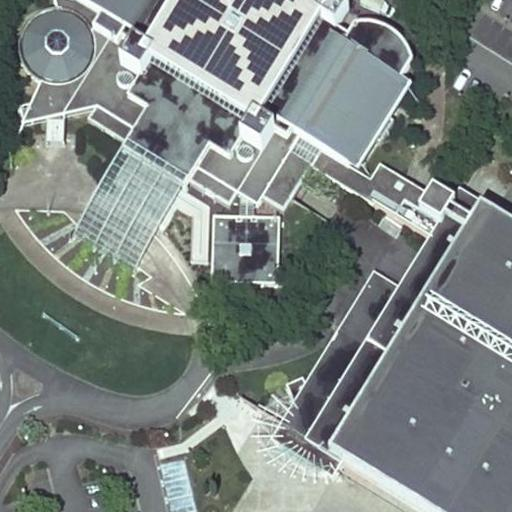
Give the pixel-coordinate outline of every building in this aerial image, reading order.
[(82,0),(81,0),(52,0),(56,12),(49,13),(41,15),(34,19),(28,25),(23,34),(20,44),(19,53),(19,62),(24,71),(31,79),(42,87),(32,108),(20,111),(24,129),(35,126),(48,124),(65,120),(93,115),(87,124),(126,148),(132,152),(132,150),(134,151),(191,187),(230,211),(239,197),(241,199),(255,208),(259,210),(262,204),(284,218),(293,203),(272,189),(284,169),(305,183),(307,184),(314,172),(315,169),(294,155),(301,144),(350,173),(370,142),(381,148),(395,126),(384,119),(414,71),(413,66),(409,56),(402,47),(397,40),(392,36),(378,32),(367,30),(357,31),(349,43),(338,36),(350,16),(344,13),(351,0),(82,0)] [(65,120),(48,124),(48,145),(64,146),(65,120)] [(315,169),(314,172),(432,244),(401,295),(376,280),(341,335),(352,342),(312,405),(306,391),(301,380),(284,387),(294,410),(275,440),(328,473),(335,462),(414,511),(511,511),(511,232),(492,220),(493,218),(463,199),(457,209),(434,195),(430,202),(381,172),(371,187),(350,173),(301,144),(294,155),(315,169)] [(153,249),(191,187),(134,151),(132,150),(132,152),(126,148),(87,210),(71,236),(136,276),(153,249)] [(293,203),(305,183),(284,169),(272,189),(293,203)] [(255,208),(241,199),(240,224),(255,225),(255,208)] [(279,225),(255,225),(240,224),(216,224),(214,287),(277,288),(279,225)] [(352,342),(341,335),(306,391),(312,405),(352,342)]
